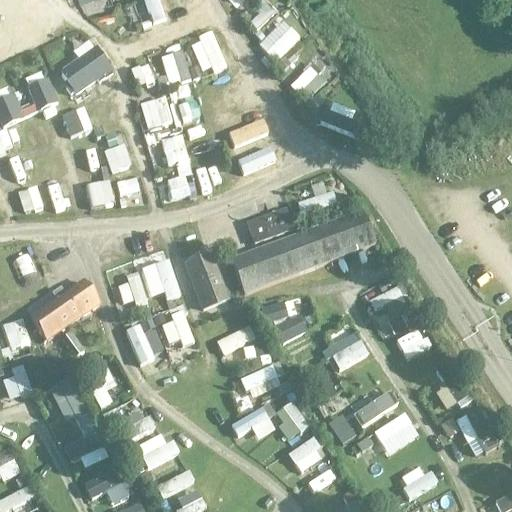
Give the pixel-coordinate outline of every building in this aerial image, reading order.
[(150,0),(136,0),(141,16),(154,13),(150,0)] [(253,20),(272,0),(271,0),(257,0),(245,13),(253,20)] [(284,18),(258,43),(267,53),(294,28),(284,18)] [(182,34),(195,67),(218,58),(205,25),(182,34)] [(154,47),(160,75),(183,70),(176,42),(154,47)] [(288,73),(299,54),(291,49),(279,68),(288,73)] [(112,73),(96,50),(60,75),(75,98),(112,73)] [(281,77),(297,94),(321,71),(305,54),(281,77)] [(56,107),(45,84),(27,92),(37,115),(56,107)] [(166,116),(158,88),(137,95),(145,123),(166,116)] [(179,93),(165,98),(172,116),(186,111),(179,93)] [(21,123),(11,99),(0,103),(0,125),(3,131),(21,123)] [(316,102),(312,115),(349,128),(354,115),(316,102)] [(147,127),(151,151),(173,147),(168,123),(147,127)] [(205,127),(185,133),(187,142),(208,136),(205,127)] [(93,138),(98,159),(121,153),(116,131),(93,138)] [(46,144),(24,152),(31,173),(54,165),(46,144)] [(0,150),(0,170),(1,174),(20,168),(14,147),(0,150)] [(168,157),(170,168),(159,170),(162,190),(184,187),(180,155),(168,157)] [(112,188),(133,183),(130,168),(108,173),(112,188)] [(290,194),(293,207),(330,196),(326,183),(290,194)] [(293,234),(285,212),(246,227),(254,248),(293,234)] [(362,214),(232,264),(244,297),(375,249),(362,214)] [(23,236),(1,243),(11,272),(33,264),(23,236)] [(184,268),(201,315),(229,304),(211,257),(184,268)] [(110,273),(116,295),(126,293),(128,301),(141,297),(134,267),(110,273)] [(358,292),(363,302),(400,287),(396,276),(358,292)] [(99,309),(83,286),(30,322),(46,345),(99,309)] [(261,314),(288,304),(283,290),(256,300),(261,314)] [(174,339),(186,336),(176,298),(164,301),(174,339)] [(377,319),(383,335),(417,323),(411,306),(377,319)] [(307,347),(294,311),(271,320),(284,355),(307,347)] [(0,314),(0,334),(0,336),(14,333),(11,313),(0,314)] [(163,343),(174,339),(164,313),(153,317),(163,343)] [(132,316),(120,320),(132,356),(144,352),(132,316)] [(214,345),(248,330),(242,317),(208,332),(214,345)] [(331,358),(359,345),(349,324),(321,337),(331,358)] [(84,354),(71,337),(62,343),(75,361),(84,354)] [(394,348),(405,373),(427,363),(415,338),(394,348)] [(169,370),(190,366),(187,354),(167,358),(169,370)] [(244,392),(273,377),(263,357),(234,371),(244,392)] [(88,390),(110,377),(99,358),(77,371),(88,390)] [(0,393),(25,386),(18,361),(0,367),(0,393)] [(344,380),(353,403),(374,395),(365,372),(344,380)] [(284,393),(264,406),(281,431),(300,419),(284,393)] [(329,437),(341,431),(327,399),(314,404),(329,437)] [(256,401),(222,416),(228,428),(261,412),(256,401)] [(147,416),(141,407),(131,413),(126,404),(109,414),(120,433),(147,416)] [(407,426),(395,405),(365,424),(377,444),(407,426)] [(446,427),(457,450),(480,439),(473,425),(484,420),(479,411),(446,427)] [(61,439),(73,461),(100,447),(88,425),(61,439)] [(154,428),(132,438),(141,458),(171,445),(166,433),(158,437),(154,428)] [(294,465),(318,449),(305,430),(281,445),(294,465)] [(0,449),(0,471),(13,466),(5,447),(0,449)] [(294,468),(300,479),(307,475),(310,482),(331,472),(321,454),(294,468)] [(416,457),(391,469),(402,490),(426,477),(416,457)] [(153,489),(187,474),(182,463),(149,477),(153,489)] [(487,489),(511,479),(511,468),(511,465),(482,476),(487,489)] [(333,476),(308,488),(316,506),(342,494),(333,476)] [(22,477),(0,488),(0,502),(28,489),(22,477)] [(507,486),(490,493),(493,501),(510,494),(507,486)] [(428,490),(414,499),(422,511),(436,502),(428,490)] [(507,511),(511,508),(511,495),(502,500),(507,511)] [(316,511),(355,511),(351,505),(344,509),(339,499),(316,511)] [(97,511),(138,511),(138,502),(97,505),(97,511)] [(452,511),(448,503),(430,511),(452,511)]
